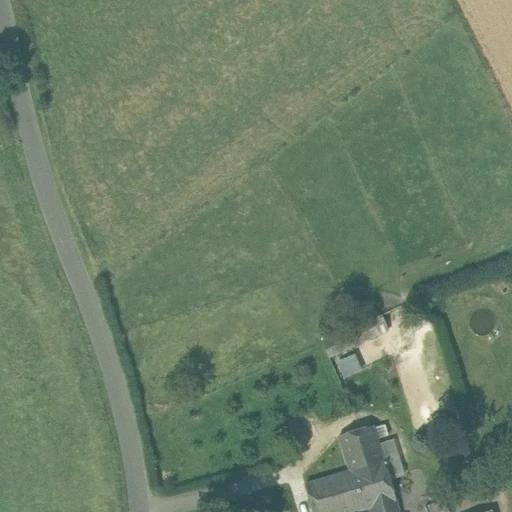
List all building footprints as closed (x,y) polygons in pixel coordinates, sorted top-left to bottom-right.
[(339,335),(322,343),(329,358),(372,338),(366,323),(339,335)] [(333,324),(318,331),(322,343),(339,335),(333,324)] [(396,501),(373,427),(338,437),(348,472),(305,485),(312,511),(359,511),(369,510),(369,509),(396,501)] [(397,511),(396,501),(369,509),(369,511),(397,511)] [(447,511),(444,502),(424,508),(425,511),(447,511)]
